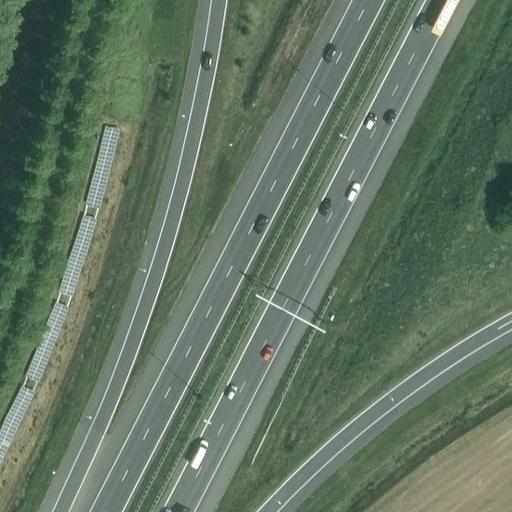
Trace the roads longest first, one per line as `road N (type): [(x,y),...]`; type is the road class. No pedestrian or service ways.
road 1 (motorway): [(179,511),(445,0)]
road 2 (motorway): [(368,0),(104,511)]
road 3 (motorway): [(216,0),(169,220),(125,354),(56,511)]
road 4 (motorway): [(265,511),(399,391),(511,320)]
